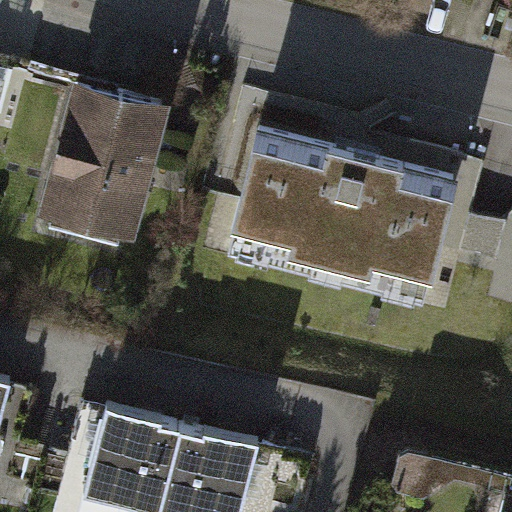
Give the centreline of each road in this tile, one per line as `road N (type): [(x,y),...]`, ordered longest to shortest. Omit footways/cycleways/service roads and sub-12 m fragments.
road 1 (residential): [(330,511),(347,434),(0,347)]
road 2 (residential): [(159,0),(511,103)]
